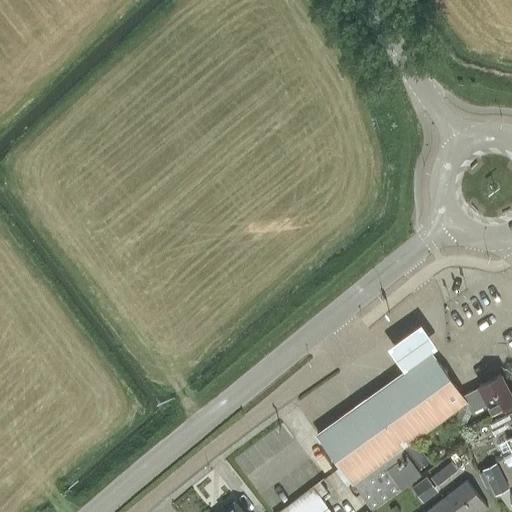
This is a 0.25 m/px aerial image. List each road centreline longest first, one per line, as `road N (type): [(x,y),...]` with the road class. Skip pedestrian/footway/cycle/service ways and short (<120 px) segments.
road 1 (secondary): [(98,511),(336,314)]
road 2 (residential): [(336,314),(341,343),(134,511)]
road 3 (tertiary): [(461,141),(364,0)]
road 4 (secondary): [(336,314),(448,217)]
